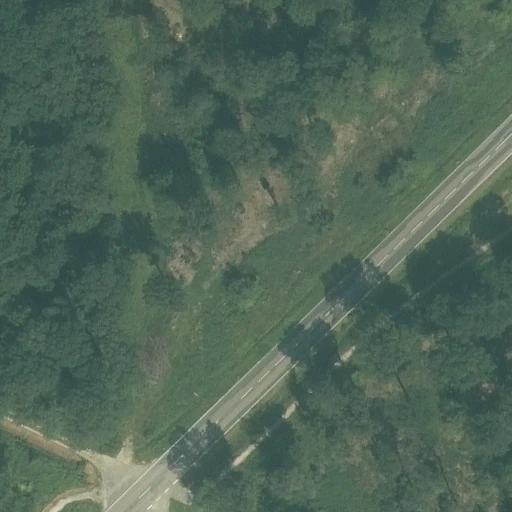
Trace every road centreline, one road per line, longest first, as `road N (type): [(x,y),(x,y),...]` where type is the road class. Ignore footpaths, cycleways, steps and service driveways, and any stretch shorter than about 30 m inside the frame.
road 1 (track): [(44,511),(123,446),(144,212),(134,0)]
road 2 (unclassified): [(128,511),(511,123)]
road 3 (track): [(172,470),(0,388)]
